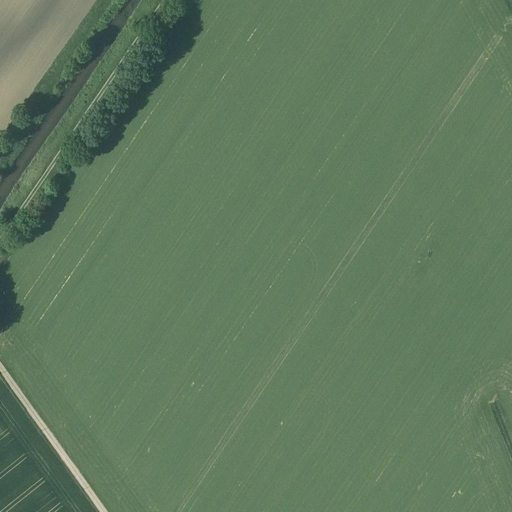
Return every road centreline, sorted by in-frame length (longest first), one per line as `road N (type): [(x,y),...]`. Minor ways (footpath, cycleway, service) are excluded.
road 1 (track): [(173,0),(0,257)]
road 2 (track): [(0,368),(102,511)]
